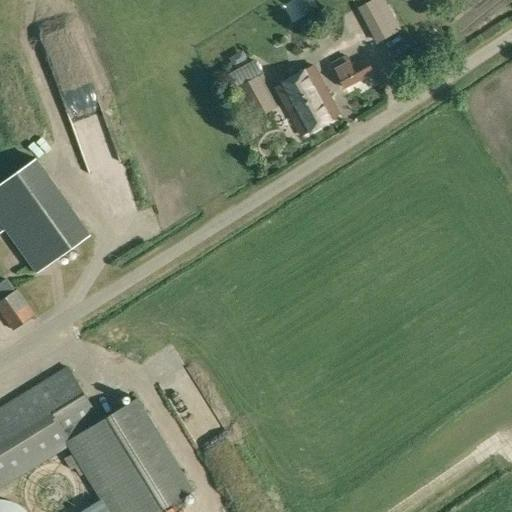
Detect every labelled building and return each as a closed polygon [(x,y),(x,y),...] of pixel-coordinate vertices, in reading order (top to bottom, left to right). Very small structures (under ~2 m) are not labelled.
[(390,27),(397,24),(384,0),(371,0),(357,7),(376,43),(393,34),(390,27)] [(492,2),(497,0),(444,0),(454,26),(495,10),(492,2)] [(63,21),(38,33),(48,54),(73,41),(63,21)] [(398,74),(418,64),(409,46),(389,57),(398,74)] [(345,87),(374,72),(366,58),(351,66),(346,56),(333,63),(338,73),(345,87)] [(302,134),(339,114),(313,66),(276,87),(302,134)] [(252,120),(275,108),(258,75),(235,88),(252,120)] [(248,150),(261,141),(253,130),(240,138),(248,150)] [(40,150),(0,174),(0,227),(4,225),(30,268),(90,232),(40,150)] [(18,289),(4,299),(0,301),(0,310),(12,330),(36,314),(18,289)] [(137,397),(101,419),(68,366),(0,407),(0,484),(68,442),(110,511),(158,511),(194,490),(137,397)] [(106,511),(94,491),(78,501),(85,511),(106,511)] [(27,511),(25,510),(21,506),(16,503),(11,501),(5,499),(0,498),(0,511),(27,511)]
